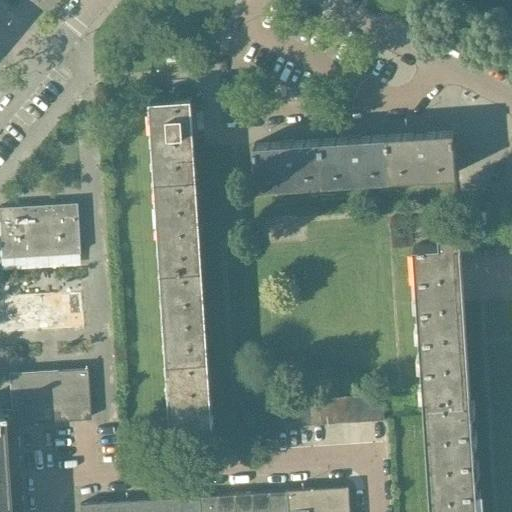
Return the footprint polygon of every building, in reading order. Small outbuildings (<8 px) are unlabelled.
[(167,52),(167,53),(168,61),(179,60),(178,51),(167,52)] [(185,95),(169,96),(151,98),(172,427),(171,427),(171,429),(213,426),(211,402),(205,402),(188,131),(194,130),(192,112),(186,112),(185,95)] [(425,131),(413,132),(413,133),(385,134),(388,177),(453,173),(455,173),(452,130),(450,130),(425,132),(425,131)] [(360,135),(347,136),(347,137),(321,139),(324,181),(388,177),(385,134),(360,136),(360,135)] [(293,140),(281,141),(256,143),(254,143),(257,186),(259,186),(324,181),(321,139),(294,140),(293,140)] [(29,202),(41,201),(40,192),(28,192),(29,202)] [(75,202),(0,206),(0,215),(0,221),(0,242),(1,257),(78,252),(76,217),(74,217),(74,203),(75,203),(75,202)] [(433,244),(413,245),(413,247),(414,247),(424,403),(470,400),(460,244),(461,244),(460,232),(432,234),(433,244)] [(80,291),(3,296),(6,333),(83,328),(80,291)] [(86,367),(60,369),(63,419),(89,417),(89,416),(87,416),(86,402),(88,402),(86,367)] [(60,369),(36,371),(39,420),(63,419),(60,369)] [(36,371),(9,372),(11,409),(14,409),(15,422),(39,420),(36,371)] [(382,393),(368,394),(370,420),(383,419),(382,393)] [(368,394),(356,395),(358,421),(370,420),(368,394)] [(344,395),(332,396),(334,422),(345,421),(344,395)] [(356,395),(344,395),(345,421),(358,421),(356,395)] [(332,396),(320,397),(322,423),(334,422),(332,396)] [(320,397),(308,398),(310,424),(322,423),(320,397)] [(308,398),(296,399),(297,425),(310,424),(308,398)] [(284,399),(272,400),(274,426),(286,425),(284,399)] [(296,399),(284,399),(286,425),(297,425),(296,399)] [(272,400),(260,401),(262,427),(274,426),(272,400)] [(477,511),(474,460),(470,400),(424,403),(431,511),(477,511)] [(0,511),(20,511),(15,422),(14,409),(11,409),(1,410),(0,407),(0,406),(0,511)] [(349,511),(348,486),(288,489),(289,511),(349,511)] [(289,511),(288,489),(200,495),(200,511),(289,511)] [(200,511),(200,495),(80,503),(80,511),(200,511)]
